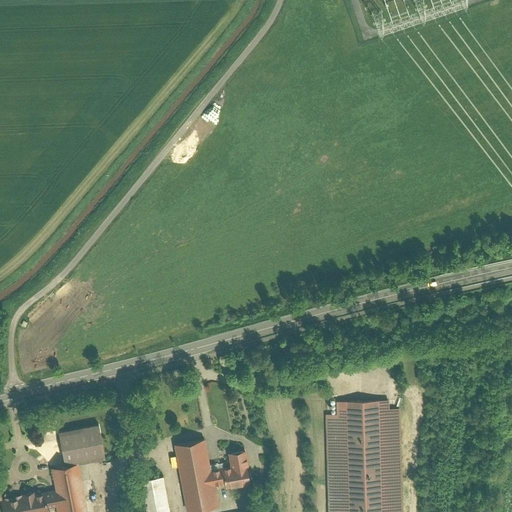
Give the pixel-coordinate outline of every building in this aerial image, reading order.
[(389,401),(334,402),(335,415),(326,415),(328,511),(400,511),(398,411),(389,411),(389,401)] [(62,467),(78,464),(102,460),(97,425),(56,432),(62,467)] [(203,441),(174,446),(186,511),(219,506),(215,486),(222,485),(223,490),(249,485),(244,461),(247,460),(245,450),(226,453),(228,467),(221,468),(221,465),(208,467),(203,441)] [(62,467),(50,469),(53,490),(0,499),(0,511),(47,511),(47,508),(55,506),(56,511),(87,511),(78,464),(62,467)] [(167,511),(161,476),(134,481),(140,511),(167,511)]
